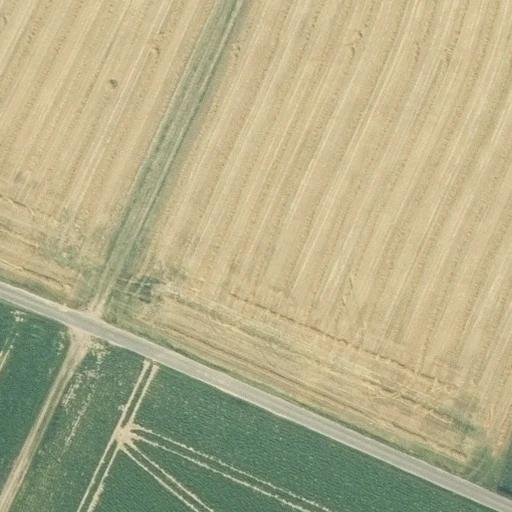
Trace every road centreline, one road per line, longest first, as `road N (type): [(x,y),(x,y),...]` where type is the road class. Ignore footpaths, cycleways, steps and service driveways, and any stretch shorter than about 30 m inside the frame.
road 1 (unclassified): [(0,290),(511,510)]
road 2 (track): [(85,324),(107,299),(240,0)]
road 3 (track): [(85,324),(0,509)]
